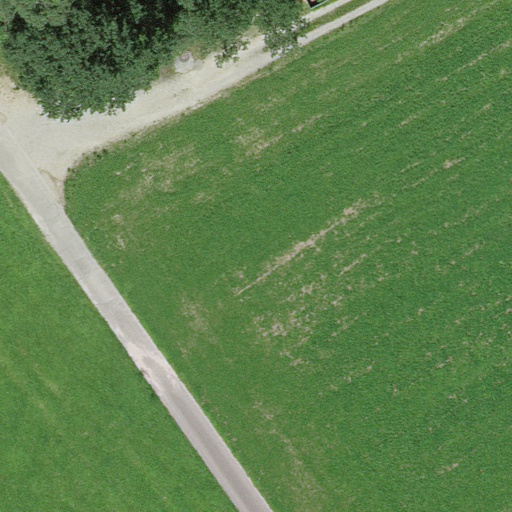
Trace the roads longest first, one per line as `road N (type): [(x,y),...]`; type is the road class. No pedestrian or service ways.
road 1 (track): [(0,135),(258,511)]
road 2 (track): [(9,146),(223,68),(354,0)]
